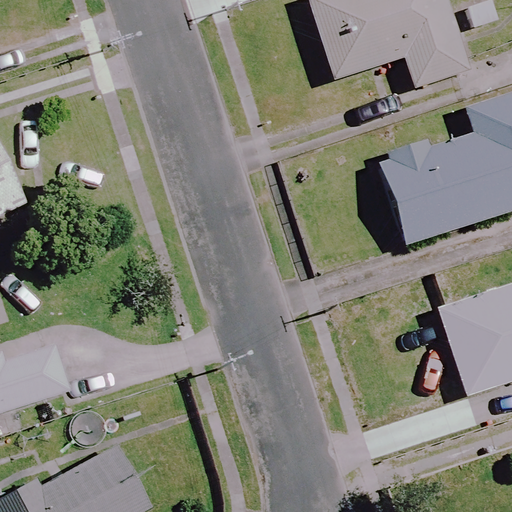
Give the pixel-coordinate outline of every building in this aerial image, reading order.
[(464,77),(439,0),(312,0),(299,5),(326,87),(395,64),(405,96),(464,77)] [(511,97),(456,115),(462,133),(368,163),(397,253),(468,231),(511,216),(511,97)] [(0,218),(17,210),(0,175),(0,218)] [(511,384),(511,289),(431,316),(459,402),(511,384)] [(0,416),(62,396),(47,349),(0,363),(0,416)] [(140,511),(109,453),(39,490),(34,482),(0,499),(0,511),(140,511)]
